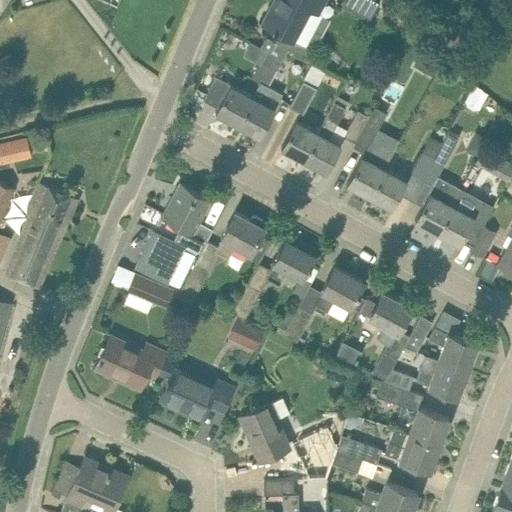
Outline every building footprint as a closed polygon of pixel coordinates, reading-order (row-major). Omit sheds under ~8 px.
[(277,40),(281,42),(302,53),(322,14),(318,12),(324,0),(278,0),(276,6),(272,4),(262,22),(273,28),(273,29),(275,30),(276,29),(282,32),(277,40)] [(377,0),(345,0),(342,8),(367,21),(377,0)] [(267,50),(264,55),(272,59),(281,42),(277,40),(276,41),(266,36),(260,46),(267,50)] [(268,85),(283,58),(289,47),(302,54),(302,53),(281,42),(272,59),(260,81),(268,85)] [(260,81),(272,59),(264,55),(262,61),(261,60),(252,77),(260,81)] [(215,111),(238,123),(252,95),(216,75),(203,99),(217,107),(215,111)] [(289,106),(303,113),(316,85),(303,80),(289,106)] [(252,95),(238,123),(260,135),(283,93),(268,85),(260,81),(252,95)] [(476,86),(468,104),(479,109),(487,91),(476,86)] [(318,131),(304,158),(326,170),(341,143),(330,137),(346,106),(334,100),(318,131)] [(369,116),(355,142),(365,148),(362,155),(361,155),(347,182),(369,194),(393,149),(373,138),(387,112),(374,105),(369,116)] [(343,136),(355,142),(369,116),(357,109),(343,136)] [(281,146),(304,158),(318,131),(296,119),(281,146)] [(452,204),(461,187),(438,175),(460,134),(449,128),(434,156),(421,179),(432,185),(415,218),(438,231),(453,204),(452,204)] [(0,161),(30,154),(26,136),(0,142),(0,161)] [(483,147),(478,157),(494,166),(500,156),(483,147)] [(393,149),(369,194),(392,206),(406,179),(385,168),(394,149),(393,149)] [(421,179),(434,156),(422,150),(410,173),(421,179)] [(0,219),(14,186),(0,180),(0,219)] [(30,211),(4,271),(39,286),(68,218),(69,219),(79,196),(39,180),(27,210),(30,211)] [(175,238),(199,251),(200,252),(212,228),(199,221),(211,198),(212,199),(212,198),(179,180),(160,215),(185,228),(179,239),(175,237),(175,238)] [(453,204),(438,231),(447,236),(445,239),(458,246),(460,243),(461,243),(483,201),(461,189),(453,204)] [(261,256),(270,240),(260,234),(264,226),(263,226),(265,223),(264,219),(256,215),(251,216),(250,219),(235,211),(222,236),(215,249),(229,257),(237,243),(261,256)] [(495,231),(483,224),(470,248),(482,255),(495,231)] [(153,229),(135,265),(168,281),(186,245),(153,229)] [(299,245),(286,238),(273,262),(274,263),(267,276),(281,283),(288,269),(302,277),(317,249),(301,241),(299,245)] [(511,239),(499,264),(511,271),(511,239)] [(210,268),(195,259),(187,274),(180,289),(179,290),(195,298),(210,268)] [(321,289),(322,290),(315,304),(317,305),(326,310),(328,311),(336,298),(359,310),(366,297),(358,293),(359,292),(358,291),(363,280),(335,265),(321,289)] [(177,268),(169,282),(180,289),(187,274),(177,268)] [(169,286),(152,279),(134,272),(127,288),(155,300),(170,306),(172,301),(189,308),(193,297),(169,286)] [(248,283),(239,298),(233,310),(246,318),(262,290),(248,283)] [(366,297),(359,310),(386,325),(379,338),(390,344),(411,306),(383,291),(376,303),(366,297)] [(239,298),(230,293),(223,305),(233,310),(239,298)] [(0,340),(11,302),(0,298),(0,340)] [(298,304),(293,314),(291,318),(284,332),(283,333),(298,340),(313,312),(298,304)] [(317,305),(315,308),(324,314),(326,310),(317,305)] [(421,314),(409,334),(403,345),(404,346),(417,350),(433,320),(421,314)] [(284,332),(291,318),(283,315),(276,329),(284,332)] [(238,317),(228,336),(257,348),(265,328),(238,317)] [(444,345),(438,358),(467,369),(477,342),(448,332),(435,325),(429,336),(444,345)] [(142,348),(113,334),(111,333),(101,356),(100,355),(98,360),(99,360),(96,366),(116,375),(117,371),(140,382),(138,385),(140,386),(147,371),(155,375),(167,350),(146,340),(142,348)] [(353,364),(360,351),(342,342),(334,356),(353,364)] [(391,367),(397,356),(383,349),(372,370),(386,377),(391,367)] [(467,369),(438,358),(434,371),(421,366),(415,379),(458,395),(467,369)] [(173,366),(168,377),(165,382),(168,383),(161,396),(201,415),(208,401),(223,408),(233,386),(217,378),(214,385),(173,366)] [(391,367),(386,377),(404,386),(409,388),(413,375),(406,373),(391,367)] [(381,378),(375,394),(398,402),(404,386),(386,377),(384,379),(381,378)] [(414,418),(409,432),(439,442),(449,416),(403,400),(398,412),(414,418)] [(270,401),(259,406),(240,414),(248,430),(250,429),(262,456),(260,457),(260,458),(289,445),(270,401)] [(332,461),(336,447),(327,424),(292,439),(309,476),(327,476),(332,461)] [(439,442),(409,432),(394,427),(390,439),(389,439),(384,452),(430,469),(439,442)] [(376,463),(381,447),(342,433),(341,436),(336,447),(332,461),(358,470),(363,458),(376,463)] [(66,499),(60,511),(77,511),(86,493),(114,505),(128,473),(127,473),(126,476),(98,464),(100,461),(85,454),(80,465),(68,494),(66,499)] [(511,462),(510,461),(501,486),(511,489),(511,462)] [(313,511),(299,511),(299,491),(295,491),(294,476),(264,478),(264,494),(282,493),(282,511),(313,511)] [(366,486),(361,499),(398,511),(409,511),(417,491),(386,479),(381,492),(366,486)] [(498,511),(511,511),(511,489),(501,486),(492,510),(498,511)] [(398,511),(361,499),(357,510),(361,511),(398,511)]
